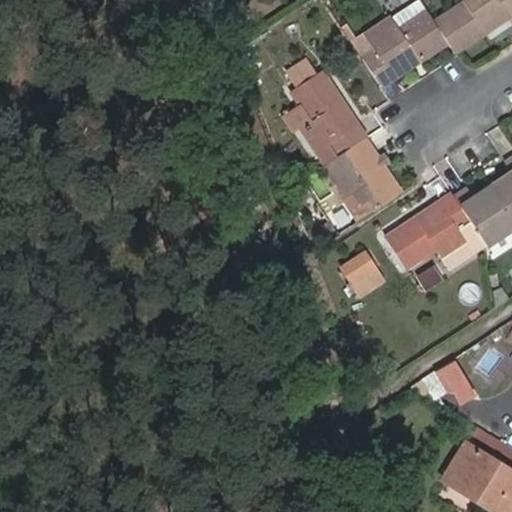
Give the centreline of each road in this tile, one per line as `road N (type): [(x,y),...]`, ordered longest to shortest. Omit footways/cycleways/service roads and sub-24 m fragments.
road 1 (track): [(377,511),(176,0)]
road 2 (track): [(345,427),(226,511)]
road 3 (track): [(46,0),(0,131)]
